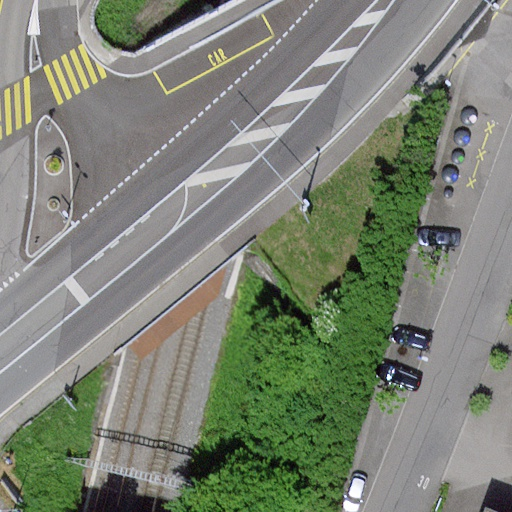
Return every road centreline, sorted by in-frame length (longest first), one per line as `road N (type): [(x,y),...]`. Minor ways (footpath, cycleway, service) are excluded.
road 1 (primary): [(45,359),(327,116),(423,0)]
road 2 (residential): [(394,511),(511,192)]
road 3 (primary): [(359,0),(124,210)]
road 4 (residential): [(124,210),(59,79),(43,0)]
road 5 (residential): [(27,0),(0,209)]
road 6 (residential): [(45,359),(124,210)]
road 7 (primary): [(124,210),(0,313)]
